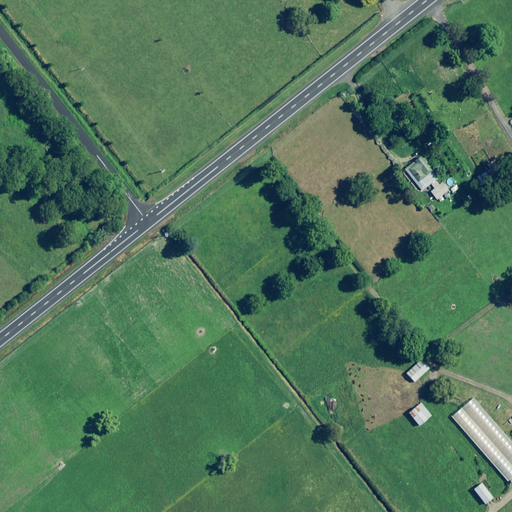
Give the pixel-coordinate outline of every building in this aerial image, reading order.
[(427,186),(435,180),(437,178),(420,156),(416,160),(404,169),(421,191),(426,187),(427,186)] [(494,166),(476,177),(479,183),(497,172),(494,166)] [(439,184),(435,180),(427,186),(431,191),(430,192),(436,200),(449,190),(442,182),(439,184)] [(430,368),(421,359),(406,374),(415,383),(430,368)] [(511,443),(474,398),(452,416),(507,482),(511,478),(511,443)] [(432,416),(421,403),(408,413),(419,426),(432,416)] [(493,498),(481,483),(473,490),(485,505),(493,498)]
